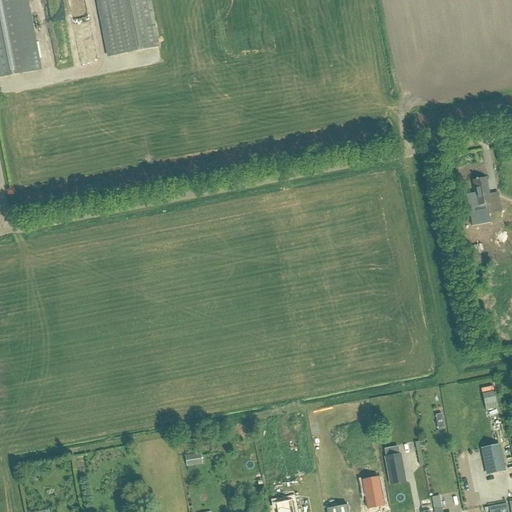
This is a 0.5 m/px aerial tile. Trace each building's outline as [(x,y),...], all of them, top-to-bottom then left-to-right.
[(0,0),(0,78),(41,70),(27,0),(0,0)] [(97,0),(109,57),(158,48),(148,0),(97,0)] [(490,201),(488,195),(485,179),(473,182),(478,206),(485,205),(487,215),(501,212),(498,200),(490,201)] [(481,410),(493,408),(490,391),(478,393),(481,410)] [(504,472),(498,447),(483,451),(488,475),(504,472)] [(187,468),(202,466),(200,453),(185,455),(187,468)] [(390,479),(404,477),(400,455),(386,458),(390,479)] [(378,478),(362,481),(368,510),(383,507),(378,478)] [(439,497),(432,499),(433,508),(441,507),(439,497)] [(275,504),(277,511),(293,511),(291,501),(275,504)]
